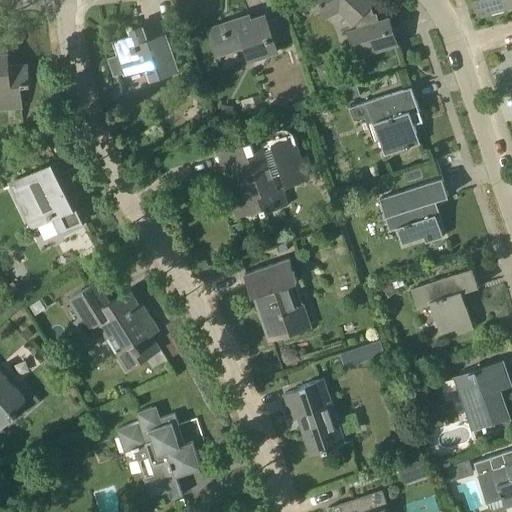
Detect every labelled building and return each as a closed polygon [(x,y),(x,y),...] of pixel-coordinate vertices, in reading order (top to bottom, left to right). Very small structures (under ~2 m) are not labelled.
[(389,19),(378,22),(376,23),(370,5),(372,3),(368,0),(317,0),(326,16),(340,9),(355,22),(358,29),(349,32),(357,57),(397,43),(389,19)] [(478,0),(482,13),(507,6),(505,0),(478,0)] [(250,60),(277,51),(265,14),(251,19),(249,14),(232,20),(233,23),(209,30),(216,56),(245,46),(250,60)] [(125,73),(147,66),(151,78),(178,69),(166,33),(147,40),(143,26),(131,30),(133,35),(114,41),(119,55),(109,58),(115,75),(125,71),(125,73)] [(0,104),(0,105),(21,104),(20,85),(31,84),(30,80),(29,81),(28,64),(9,65),(8,53),(0,53),(0,104)] [(345,88),(349,100),(360,96),(356,84),(345,88)] [(411,86),(367,102),(371,115),(380,140),(385,155),(421,143),(411,113),(420,110),(411,86)] [(220,106),(218,122),(231,124),(233,108),(220,106)] [(262,212),(283,205),(288,203),(283,187),(309,179),(295,134),(293,134),(292,133),(289,130),(287,129),(285,129),(283,129),(281,129),(278,130),(277,131),(275,133),(274,135),(273,137),(273,138),(261,141),(263,146),(255,148),(252,140),(235,146),(246,179),(239,181),(242,191),(230,196),(237,217),(261,209),(262,212)] [(53,215),(61,231),(85,220),(57,162),(15,183),(35,224),(53,215)] [(390,229),(397,226),(403,244),(428,235),(430,241),(443,236),(436,213),(433,215),(429,202),(448,195),(442,177),(380,199),(386,216),(390,229)] [(270,339),(302,328),(288,284),(297,281),(290,258),(245,273),(252,295),(256,294),(270,339)] [(456,327),(458,332),(474,327),(462,292),(479,286),(473,268),(411,289),(418,307),(431,303),(441,333),(456,327)] [(96,284),(99,282),(98,281),(69,299),(81,318),(75,322),(88,343),(105,332),(107,336),(114,331),(124,348),(117,353),(127,369),(160,348),(151,334),(159,329),(151,317),(148,319),(130,290),(108,304),(96,284)] [(340,351),(345,365),(384,351),(380,338),(340,351)] [(454,376),(472,429),(510,416),(501,388),(511,384),(504,359),(454,376)] [(0,428),(0,429),(17,414),(13,410),(26,399),(0,369),(0,428)] [(311,455),(346,444),(323,378),(301,385),(302,387),(284,393),(293,419),(299,418),(311,455)] [(183,494),(177,475),(202,467),(193,441),(181,445),(175,426),(179,425),(175,413),(161,417),(157,405),(136,412),(139,421),(117,429),(125,452),(133,449),(133,450),(141,448),(140,447),(146,445),(156,474),(145,478),(151,497),(170,490),(172,498),(183,494)] [(399,463),(402,474),(403,474),(412,471),(415,479),(426,475),(419,456),(399,463)] [(506,507),(511,504),(511,457),(476,470),(487,500),(502,495),(506,507)] [(390,511),(383,489),(329,507),(330,511),(390,511)] [(405,504),(408,511),(435,511),(442,510),(436,492),(405,504)]
